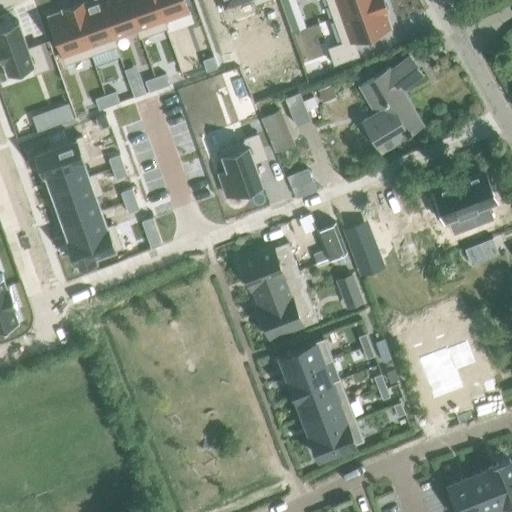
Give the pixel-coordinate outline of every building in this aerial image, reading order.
[(80,0),(74,2),(73,3),(90,53),(91,53),(116,44),(114,37),(113,37),(99,0),(88,0),(85,1),(84,0),(80,0)] [(99,0),(113,37),(114,37),(137,29),(138,28),(127,0),(99,0)] [(127,0),(138,28),(137,29),(139,35),(166,26),(164,19),(163,20),(155,0),(127,0)] [(155,0),(163,20),(164,19),(189,10),(184,0),(155,0)] [(298,7),(295,0),(281,0),(286,12),(292,30),(304,25),(298,7)] [(327,0),(333,16),(378,0),(327,0)] [(342,41),(328,46),(334,62),(357,53),(352,39),(390,26),(386,13),(385,10),(387,9),(386,7),(383,0),(378,0),(333,16),(337,27),(342,41)] [(56,11),(48,14),(65,62),(90,53),(73,3),(71,3),(64,6),(62,7),(63,9),(56,11)] [(18,20),(0,26),(0,53),(2,59),(3,59),(3,60),(7,71),(31,62),(34,71),(48,66),(39,43),(27,47),(18,20)] [(213,55),(204,58),(208,70),(217,66),(213,55)] [(361,85),(377,111),(362,121),(379,149),(394,140),(422,123),(400,88),(421,72),(409,56),(390,71),(388,68),(361,85)] [(135,66),(124,70),(130,85),(141,81),(135,66)] [(164,72),(155,76),(159,87),(168,84),(164,72)] [(155,76),(145,79),(149,90),(159,87),(155,76)] [(141,81),(130,85),(134,96),(145,92),(141,81)] [(335,96),(331,84),(318,89),(323,101),(335,96)] [(114,90),(105,93),(109,105),(118,101),(114,90)] [(105,93),(95,97),(100,108),(109,105),(105,93)] [(68,103),(56,108),(61,121),(73,117),(68,103)] [(56,108),(32,116),(37,130),(61,121),(56,108)] [(274,152),(294,144),(280,109),(260,117),(274,152)] [(106,113),(94,117),(98,127),(109,123),(106,113)] [(63,128),(47,134),(51,145),(67,140),(63,128)] [(226,169),(218,172),(226,194),(261,182),(254,160),(266,156),(257,132),(244,137),(245,139),(219,148),(227,169),(226,169)] [(51,146),(35,151),(43,174),(45,173),(45,172),(83,158),(83,160),(89,157),(81,135),(66,140),(51,145),(51,146)] [(120,154),(109,158),(112,167),(123,163),(120,154)] [(83,158),(45,172),(45,173),(51,189),(89,175),(88,174),(83,160),(83,158)] [(123,163),(112,167),(115,176),(127,172),(123,163)] [(486,171),(433,190),(435,196),(429,198),(436,217),(442,215),(444,220),(448,219),(453,232),(492,218),(487,205),(496,201),(486,171)] [(89,175),(51,189),(57,206),(95,192),(95,193),(101,191),(95,172),(88,174),(89,175)] [(132,188),(121,192),(124,201),(135,197),(132,188)] [(95,192),(57,206),(63,223),(101,209),(95,193),(95,192)] [(135,197),(124,201),(127,210),(139,206),(135,197)] [(101,209),(63,223),(68,239),(69,240),(107,226),(106,225),(101,209)] [(153,216),(141,220),(144,227),(145,230),(156,226),(153,216)] [(324,249),(313,253),(316,262),(328,258),(335,255),(346,251),(335,221),(316,228),(324,249)] [(68,239),(66,240),(67,242),(74,262),(77,261),(78,265),(96,259),(94,255),(121,245),(113,223),(106,225),(107,226),(69,240),(68,239)] [(288,240),(239,259),(250,288),(298,268),(288,240)] [(383,264),(374,242),(352,250),(361,273),(383,264)] [(478,260),(471,244),(464,247),(470,263),(478,260)] [(346,251),(335,255),(338,263),(339,263),(349,259),(346,251)] [(298,268),(250,288),(250,289),(253,288),(258,303),(260,306),(258,307),(258,309),(307,290),(309,290),(300,268),(298,268)] [(0,325),(18,319),(18,318),(13,306),(15,305),(17,305),(9,284),(8,285),(6,286),(3,277),(2,274),(3,274),(2,273),(0,273),(0,325)] [(357,287),(344,292),(349,306),(362,301),(357,287)] [(307,290),(258,309),(269,337),(318,318),(307,290)] [(390,317),(381,321),(390,345),(408,338),(401,322),(434,310),(427,293),(386,309),(390,317)] [(358,335),(362,346),(370,343),(365,332),(358,335)] [(442,335),(412,347),(432,399),(462,387),(455,370),(474,362),(465,340),(446,347),(442,335)] [(324,337),(279,354),(287,375),(332,358),(324,337)] [(376,340),(375,341),(382,359),(384,359),(390,356),(383,338),(376,340)] [(374,354),(370,343),(362,346),(367,357),(374,354)] [(332,358),(287,375),(294,395),(340,378),(339,377),(330,381),(323,362),(332,359),(332,358)] [(387,368),(385,369),(389,379),(397,376),(393,366),(387,368)] [(381,372),(374,375),(378,386),(385,383),(381,372)] [(340,378),(294,395),(295,396),(302,415),(347,398),(340,378)] [(390,395),(385,383),(378,386),(382,398),(390,395)] [(302,415),(310,436),(355,418),(355,417),(347,398),(302,415)] [(397,415),(405,412),(401,401),(393,404),(397,415)] [(318,457),(364,439),(355,418),(310,436),(318,457)] [(511,465),(509,458),(488,466),(506,511),(511,509),(511,465)] [(487,467),(468,475),(483,511),(505,511),(506,511),(488,466),(487,467)] [(447,483),(458,511),(479,511),(481,511),(483,511),(468,475),(447,483)]
